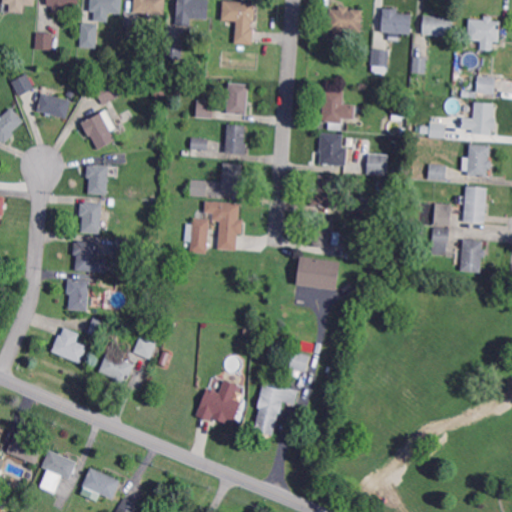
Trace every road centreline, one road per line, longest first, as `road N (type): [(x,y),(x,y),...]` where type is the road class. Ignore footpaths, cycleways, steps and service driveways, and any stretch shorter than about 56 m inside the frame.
road 1 (residential): [(0,375),(323,511)]
road 2 (residential): [(295,0),(274,235)]
road 3 (residential): [(45,163),(32,302),(2,376)]
